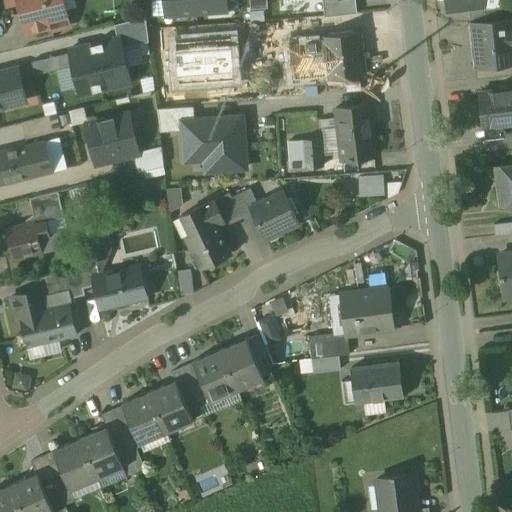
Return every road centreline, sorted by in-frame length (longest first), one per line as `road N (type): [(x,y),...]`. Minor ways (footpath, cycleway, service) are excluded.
road 1 (residential): [(4,433),(140,342),(316,249),(434,202)]
road 2 (residential): [(472,511),(434,202)]
road 3 (residential): [(434,202),(406,0)]
